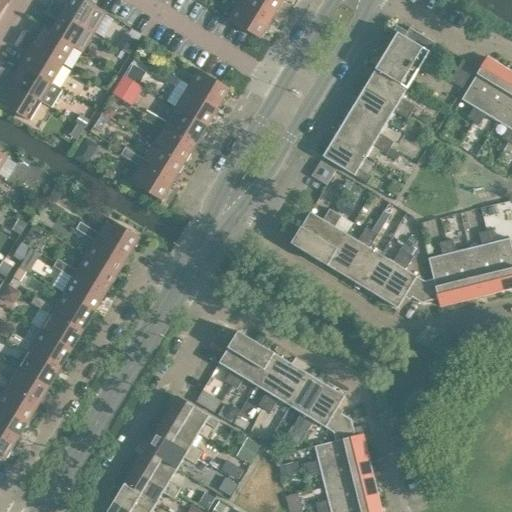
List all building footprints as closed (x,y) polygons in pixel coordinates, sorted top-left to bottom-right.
[(1,0),(0,0),(0,17),(8,4),(1,0)] [(106,13),(84,0),(71,0),(68,6),(58,0),(53,0),(50,5),(95,32),(106,13)] [(229,19),(261,39),(272,19),(241,0),(240,0),(232,0),(239,4),(229,19)] [(240,0),(241,0),(272,19),(284,1),(282,0),(240,0)] [(75,47),(83,52),(95,32),(50,5),(46,13),(59,21),(53,31),(52,32),(75,46),(75,47)] [(387,43),(391,46),(388,51),(420,70),(436,42),(411,27),(408,31),(398,25),(387,43)] [(53,31),(44,26),(37,38),(24,30),(20,37),(64,64),(75,47),(75,46),(52,32),(53,31)] [(131,54),(139,40),(126,32),(117,46),(131,54)] [(15,45),(28,53),(21,64),(53,83),(64,64),(20,37),(15,45)] [(377,68),(409,87),(420,70),(388,51),(377,68)] [(475,107),(468,117),(474,121),(506,68),(488,57),(462,99),(475,107)] [(462,88),(475,66),(464,59),(451,81),(462,88)] [(15,75),(2,67),(0,69),(0,75),(42,101),(51,106),(62,88),(53,83),(21,64),(15,75)] [(134,64),(127,76),(140,84),(147,72),(134,64)] [(416,107),(402,99),(409,87),(377,68),(367,85),(412,113),(416,107)] [(480,125),(487,114),(498,121),(511,98),(511,71),(506,68),(474,121),(480,125)] [(199,69),(190,85),(187,88),(219,107),(231,88),(199,69)] [(166,81),(176,87),(180,79),(170,73),(166,81)] [(0,99),(0,102),(30,120),(42,101),(0,75),(0,86),(6,90),(0,99)] [(124,75),(113,93),(133,105),(144,87),(124,75)] [(219,107),(187,88),(190,85),(180,79),(176,87),(167,101),(176,107),(208,126),(219,107)] [(395,111),(408,119),(412,113),(367,85),(356,103),(388,122),(395,111)] [(510,128),(503,139),(509,142),(511,137),(511,98),(498,121),(510,128)] [(395,142),(381,134),(388,122),(356,103),(346,120),(391,148),(395,142)] [(176,107),(167,122),(165,125),(197,145),(208,126),(176,107)] [(148,110),(144,117),(154,123),(158,116),(148,110)] [(81,115),(77,122),(86,127),(90,121),(81,115)] [(197,145),(165,125),(167,122),(158,116),(154,123),(163,129),(154,144),(186,163),(197,145)] [(374,146),(387,154),(391,148),(346,120),(335,138),(367,157),(374,146)] [(372,176),(360,169),(367,157),(335,138),(324,156),(368,183),(372,176)] [(186,163),(154,144),(145,159),(143,162),(174,182),(186,163)] [(136,153),(126,147),(121,154),(131,160),(136,153)] [(80,148),(74,157),(87,165),(91,159),(89,154),(80,148)] [(0,170),(9,156),(0,150),(0,170)] [(131,182),(163,201),(174,182),(143,162),(145,159),(136,153),(131,160),(140,166),(131,182)] [(337,170),(322,160),(312,176),(328,185),(337,170)] [(55,186),(47,198),(58,204),(65,192),(55,186)] [(346,199),(339,210),(349,216),(356,205),(346,199)] [(496,205),(486,208),(489,217),(499,215),(496,205)] [(311,212),(292,244),(311,255),(336,212),(330,209),(324,219),(311,212)] [(336,226),(342,216),(336,212),(311,255),(328,265),(347,233),(336,226)] [(19,218),(13,230),(21,235),(28,223),(19,218)] [(110,218),(100,233),(98,237),(129,256),(141,237),(110,218)] [(81,222),(76,229),(86,235),(91,228),(81,222)] [(34,224),(26,239),(34,244),(43,229),(34,224)] [(367,227),(359,240),(347,233),(328,265),(345,276),(373,231),(367,227)] [(87,255),(118,274),(129,256),(98,237),(100,233),(91,228),(86,235),(95,241),(87,255)] [(496,241),(493,229),(487,231),(501,291),(511,288),(511,244),(510,238),(496,241)] [(371,248),(379,234),(373,231),(345,276),(363,286),(382,254),(371,248)] [(480,233),(483,245),(470,248),(481,296),(501,291),(487,231),(480,233)] [(457,251),(454,239),(447,241),(462,300),(481,296),(470,248),(457,251)] [(439,299),(441,305),(462,300),(447,241),(440,242),(443,254),(429,258),(434,279),(426,281),(422,303),(439,299)] [(23,243),(15,256),(23,261),(25,262),(33,249),(31,249),(23,243)] [(25,262),(23,261),(20,266),(31,272),(42,253),(32,247),(31,249),(33,249),(25,262)] [(402,248),(394,261),(382,254),(363,286),(380,297),(408,252),(402,248)] [(407,294),(422,303),(426,281),(406,269),(414,256),(408,252),(380,297),(399,308),(407,294)] [(75,274),(107,293),(118,274),(87,255),(78,270),(75,274)] [(59,258),(54,266),(64,272),(68,264),(59,258)] [(13,266),(7,262),(0,272),(7,277),(13,266)] [(64,292),(96,311),(107,293),(75,274),(78,270),(68,264),(64,272),(73,277),(64,292)] [(20,266),(14,277),(22,281),(28,271),(20,266)] [(10,284),(2,296),(14,304),(22,291),(10,284)] [(53,311),(85,330),(96,311),(64,292),(55,307),(53,311)] [(36,296),(32,303),(41,309),(46,301),(36,296)] [(42,329),(73,348),(85,330),(53,311),(55,307),(46,301),(41,309),(51,314),(42,329)] [(30,348),(62,367),(73,348),(42,329),(33,344),(30,348)] [(233,370),(226,381),(232,384),(258,342),(239,331),(220,363),(233,370)] [(14,333),(9,340),(19,346),(23,339),(14,333)] [(19,367),(51,386),(62,367),(30,348),(33,344),(23,339),(19,346),(28,352),(19,367)] [(238,388),(244,378),(256,384),(275,353),(258,342),(232,384),(238,388)] [(267,391),(259,405),(265,408),(292,363),(275,353),(256,384),(267,391)] [(271,412),(279,398),(291,405),(310,374),(292,363),(265,408),(271,412)] [(8,385),(40,404),(51,386),(19,367),(10,381),(8,385)] [(302,412),(294,426),(300,429),(327,384),(310,374),(291,405),(302,412)] [(0,398),(0,405),(29,422),(40,404),(8,385),(10,381),(1,376),(0,377),(0,385),(6,389),(0,398)] [(315,420),(334,431),(352,419),(337,409),(346,396),(327,384),(300,429),(307,433),(315,420)] [(197,401),(215,412),(220,404),(202,393),(197,401)] [(216,428),(220,421),(179,396),(168,415),(200,434),(207,422),(216,428)] [(0,430),(17,441),(29,422),(0,405),(0,430)] [(224,405),(218,414),(232,422),(234,419),(236,418),(239,414),(237,408),(232,405),(227,406),(227,407),(224,405)] [(250,420),(239,413),(234,422),(244,429),(250,420)] [(203,452),(193,445),(200,434),(168,415),(157,432),(200,458),(203,452)] [(336,441),(315,446),(319,460),(307,463),(308,470),(368,455),(363,434),(356,436),(352,419),(334,431),(336,441)] [(293,425),(286,437),(294,441),(294,440),(301,430),(300,429),(294,426),(293,425)] [(0,456),(6,460),(17,441),(0,430),(0,456)] [(301,430),(294,440),(300,444),(307,433),(301,430)] [(185,457),(196,464),(200,458),(157,432),(147,449),(178,469),(185,457)] [(251,465),(262,447),(246,437),(235,455),(251,465)] [(182,487),(171,480),(178,469),(147,449),(136,467),(178,493),(182,487)] [(310,477),(322,474),(325,487),(373,475),(368,455),(308,470),(310,477)] [(227,459),(221,469),(238,480),(245,470),(227,459)] [(292,463),(279,466),(282,476),(294,473),(292,463)] [(164,492),(175,499),(178,493),(136,467),(125,484),(157,504),(164,492)] [(329,499),(316,502),(318,509),(378,495),(373,475),(325,487),(329,499)] [(227,477),(219,488),(232,496),(239,484),(227,477)] [(152,511),(157,504),(125,484),(115,502),(131,511),(152,511)] [(206,491),(199,503),(209,509),(216,497),(206,491)] [(318,511),(382,511),(378,495),(318,509),(318,511)] [(300,499),(288,502),(290,511),(300,511),(304,511),(300,499)] [(108,511),(131,511),(115,502),(108,511)]
